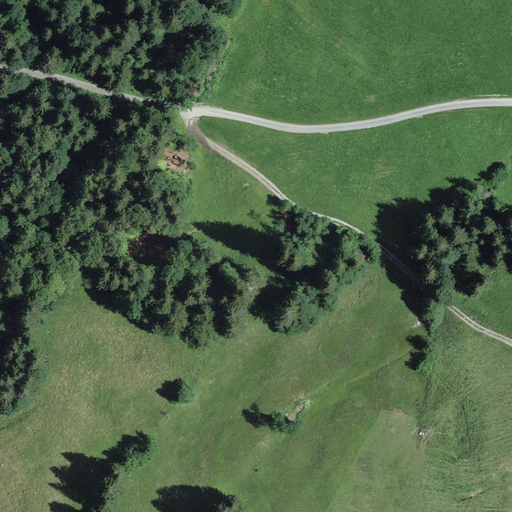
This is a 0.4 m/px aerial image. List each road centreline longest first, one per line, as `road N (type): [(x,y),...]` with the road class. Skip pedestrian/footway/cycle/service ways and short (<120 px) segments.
road 1 (unclassified): [(0,67),(290,128),(511,102)]
road 2 (track): [(195,110),(194,134),(306,212),(375,244),(469,325),(511,346)]
